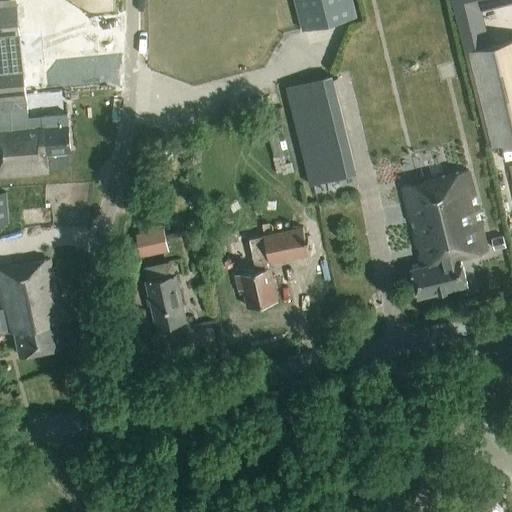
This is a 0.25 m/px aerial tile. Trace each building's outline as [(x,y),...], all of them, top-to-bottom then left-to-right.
[(294,0),(302,30),(356,17),(351,0),(294,0)] [(511,0),(452,0),(488,147),(511,140),(511,40),(487,46),(478,9),(511,0)] [(0,131),(5,131),(19,130),(19,127),(29,127),(28,118),(17,7),(0,8),(0,131)] [(286,85),(310,183),(354,173),(331,74),(286,85)] [(0,131),(0,177),(48,173),(47,155),(71,153),(67,114),(42,117),(28,118),(29,127),(19,127),(19,130),(5,131),(0,131)] [(481,225),(482,225),(468,171),(402,187),(422,267),(411,269),(418,297),(467,285),(460,258),(487,251),(481,225)] [(0,224),(8,223),(6,194),(0,194),(0,224)] [(249,239),(250,242),(232,246),(238,274),(235,275),(238,290),(243,289),(247,307),(277,301),(269,263),(309,255),(307,246),(309,246),(307,236),(305,236),(303,228),(249,239)] [(139,257),(167,252),(163,230),(135,235),(139,257)] [(505,236),(494,239),(496,249),(508,246),(505,236)] [(0,309),(0,333),(8,332),(8,334),(14,333),(19,356),(62,347),(56,323),(63,322),(50,259),(0,269),(0,296),(3,309),(0,309)] [(176,275),(146,282),(156,328),(186,321),(176,275)]
